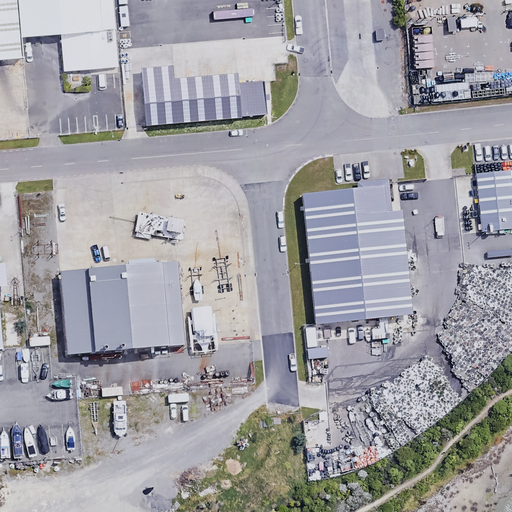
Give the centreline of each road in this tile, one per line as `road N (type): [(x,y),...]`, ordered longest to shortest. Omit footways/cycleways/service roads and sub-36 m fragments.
road 1 (unclassified): [(262,147),(288,410)]
road 2 (unclassified): [(0,169),(262,147)]
road 3 (unclassified): [(319,142),(511,122)]
road 4 (unclassified): [(319,142),(305,0)]
